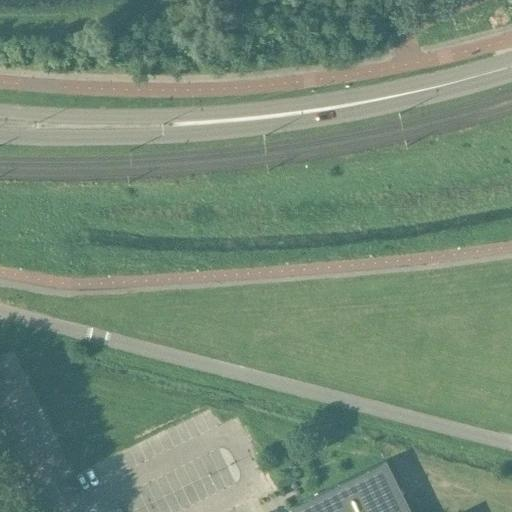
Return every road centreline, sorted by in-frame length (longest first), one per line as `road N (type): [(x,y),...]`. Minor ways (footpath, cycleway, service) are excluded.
road 1 (unclassified): [(511,444),(0,307)]
road 2 (secondary): [(0,139),(172,138),(252,130),(359,104)]
road 3 (secondary): [(359,104),(112,120),(0,114)]
road 4 (secondary): [(359,104),(511,64)]
